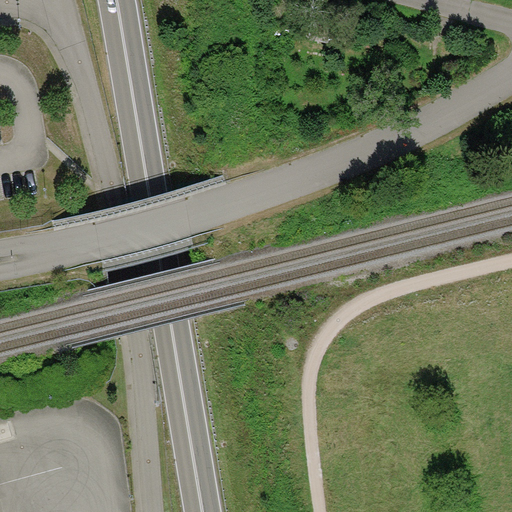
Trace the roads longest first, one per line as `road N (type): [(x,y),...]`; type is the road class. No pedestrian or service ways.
road 1 (residential): [(511,78),(408,134),(224,207),(0,262)]
road 2 (motorway): [(212,511),(125,0)]
road 3 (motorway): [(106,0),(190,511)]
road 4 (track): [(314,511),(301,382),(317,328),(375,295),(511,259)]
